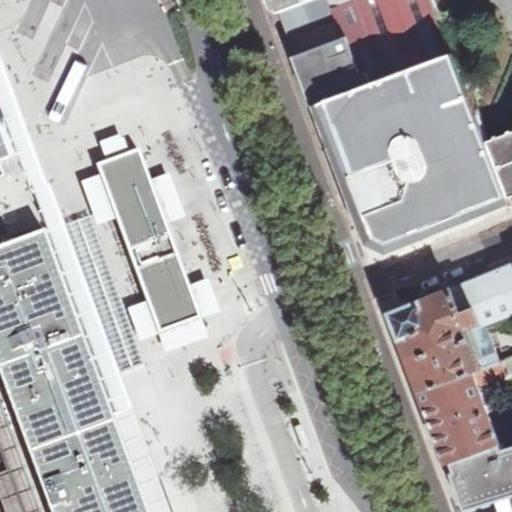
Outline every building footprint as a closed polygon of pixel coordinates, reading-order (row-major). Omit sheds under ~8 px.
[(316,106),(455,53),(434,0),(312,0),(286,10),(281,12),(290,38),(340,18),(347,35),(296,55),(297,58),(298,58),(305,79),(313,99),(316,106)] [(282,0),(286,10),(312,0),(282,0)] [(293,47),(296,55),(347,35),(340,18),(290,38),(293,47)] [(48,238),(101,387),(124,450),(128,461),(132,471),(136,482),(140,492),(146,511),(170,511),(0,50),(0,103),(8,126),(48,238)] [(509,199),(488,142),(455,53),(316,106),(369,245),(377,250),(390,256),(511,207),(509,199)] [(275,101),(266,104),(274,126),(283,123),(275,101)] [(0,177),(11,174),(6,159),(18,155),(0,106),(0,177)] [(511,132),(488,142),(509,199),(511,197),(511,132)] [(146,165),(141,151),(99,166),(160,334),(181,326),(201,319),(151,181),(146,165)] [(161,160),(146,165),(151,181),(167,175),(161,160)] [(147,367),(92,216),(67,225),(122,376),(147,367)] [(146,511),(140,492),(136,482),(132,471),(128,461),(124,450),(101,387),(48,238),(6,253),(0,255),(0,351),(12,384),(15,390),(24,414),(23,415),(25,421),(28,430),(46,478),(34,482),(38,493),(42,503),(45,511),(146,511)] [(511,267),(492,275),(394,313),(408,350),(425,392),(502,361),(498,352),(490,354),(478,322),(493,316),(494,319),(506,314),(505,311),(509,309),(508,307),(511,305),(511,267)] [(187,275),(203,322),(219,317),(203,269),(187,275)] [(0,487),(9,511),(45,511),(42,503),(38,493),(34,482),(46,478),(0,351),(0,453),(7,472),(0,474),(0,487)] [(508,374),(502,361),(425,392),(451,463),(454,462),(502,443),(480,385),(508,374)] [(303,429),(296,431),(303,453),(311,451),(303,429)] [(502,443),(454,462),(468,510),(476,507),(476,508),(510,497),(511,503),(511,511),(511,446),(505,449),(502,443)]
